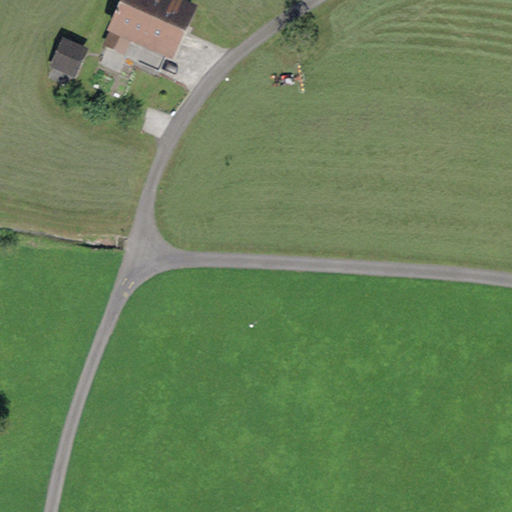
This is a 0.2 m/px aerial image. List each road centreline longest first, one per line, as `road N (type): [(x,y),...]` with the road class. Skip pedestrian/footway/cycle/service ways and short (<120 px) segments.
road 1 (track): [(139,245),(433,267),(511,281)]
road 2 (track): [(139,245),(161,153),(184,115),(214,74),(314,0)]
road 3 (track): [(50,511),(62,451),(139,245)]
